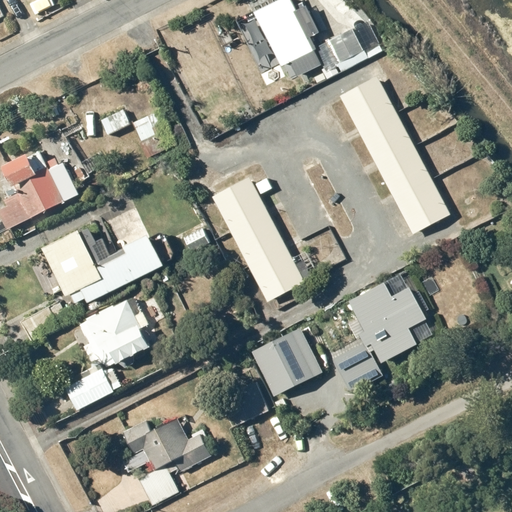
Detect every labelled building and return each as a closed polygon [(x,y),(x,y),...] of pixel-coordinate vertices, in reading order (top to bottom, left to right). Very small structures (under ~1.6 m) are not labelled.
[(281,0),(256,14),(284,67),(317,49),(310,38),(321,32),(307,6),(299,10),(294,0),(281,0)] [(365,50),(352,27),(326,41),(338,64),(365,50)] [(342,96),(416,236),(454,215),(380,76),(342,96)] [(127,108),(102,119),(108,134),(134,123),(127,108)] [(157,114),(136,122),(146,147),(166,139),(157,114)] [(1,212),(10,230),(81,194),(65,162),(50,169),(41,151),(7,167),(21,195),(7,202),(10,208),(1,212)] [(322,173),(309,179),(323,207),(336,201),(322,173)] [(253,178),(212,199),(267,304),(308,282),(253,178)] [(91,302),(164,266),(150,238),(103,261),(96,247),(99,245),(91,228),(82,232),(81,230),(44,249),(68,296),(72,294),(77,303),(89,298),(91,302)] [(338,360),(353,390),(383,375),(371,353),(377,350),(383,363),(419,345),(412,330),(430,320),(412,285),(395,294),(388,281),(350,301),(366,332),(362,334),(367,344),(338,360)] [(63,300),(22,321),(31,339),(72,318),(63,300)] [(107,371),(153,347),(129,302),(84,326),(107,371)] [(254,353),(276,397),(325,372),(303,328),(254,353)] [(67,388),(79,411),(115,392),(103,369),(67,388)] [(232,427),(270,412),(258,383),(221,398),(232,427)] [(182,473),(214,457),(202,433),(190,440),(179,418),(154,431),(148,421),(124,434),(135,456),(145,451),(146,452),(126,462),(131,471),(153,460),(158,472),(142,480),(155,507),(182,494),(171,473),(180,468),(182,473)] [(269,424),(279,442),(290,436),(281,418),(269,424)]
